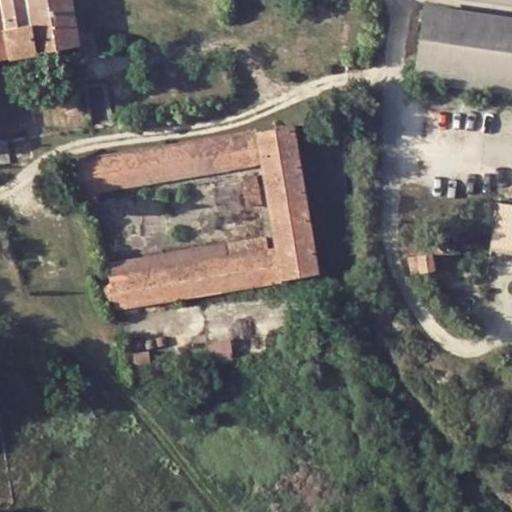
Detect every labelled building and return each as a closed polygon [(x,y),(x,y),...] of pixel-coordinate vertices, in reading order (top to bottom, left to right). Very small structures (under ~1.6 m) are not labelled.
[(0,0),(0,58),(74,46),(66,0),(0,0)] [(511,84),(511,19),(423,6),(412,70),(511,84)] [(315,272),(289,123),(65,162),(70,193),(256,160),(257,172),(272,248),(108,277),(113,308),(315,272)] [(259,234),(106,260),(108,277),(272,248),(257,172),(236,176),(242,205),(254,204),(259,234)] [(511,201),(496,199),(485,262),(511,266),(511,201)] [(406,258),(408,269),(409,272),(432,268),(426,252),(406,258)] [(205,338),(210,360),(231,356),(228,335),(205,338)] [(144,349),(121,353),(124,375),(147,371),(144,349)]
